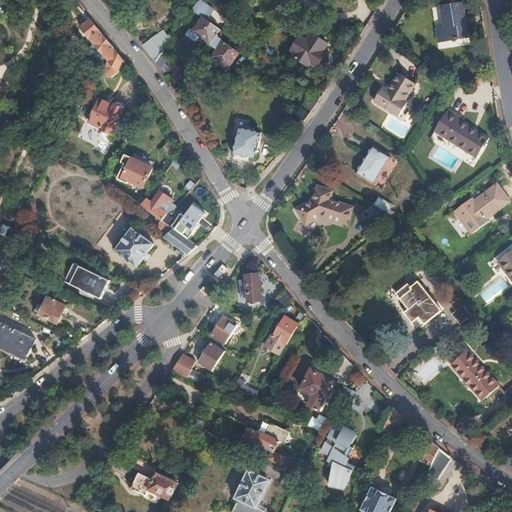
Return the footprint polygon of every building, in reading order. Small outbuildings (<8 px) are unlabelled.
[(207,19),(214,10),(200,0),(199,0),(193,9),(203,16),(207,19)] [(469,36),(462,0),(445,0),(447,5),(441,6),(444,27),(446,40),(469,36)] [(217,35),(221,29),(207,19),(203,16),(192,30),(191,29),(187,34),(195,40),(199,36),(210,44),(217,35)] [(115,51),(99,30),(91,21),(82,28),(110,61),(111,59),(115,51)] [(169,43),(172,38),(157,27),(143,45),(155,61),(164,50),(169,43)] [(446,40),(444,27),(436,28),(438,42),(446,40)] [(328,43),(312,34),(299,55),(318,67),(326,54),(323,52),(328,43)] [(228,68),(240,52),(238,51),(217,35),(210,44),(218,50),(213,56),(228,68)] [(161,68),(171,55),(164,50),(155,61),(161,68)] [(119,72),(124,62),(117,52),(115,51),(111,59),(110,61),(107,67),(114,76),(119,72)] [(265,61),(268,57),(262,52),(259,57),(265,61)] [(373,101),(397,117),(403,108),(400,105),(402,101),(413,85),(397,74),(391,83),(389,82),(384,90),(381,88),(373,101)] [(303,105),(312,111),(318,102),(319,100),(310,94),(303,105)] [(113,134),(125,109),(115,104),(114,105),(102,99),(91,121),(103,127),(103,128),(113,134)] [(432,132),(475,158),(482,146),(485,148),(487,144),(484,142),(486,138),(458,121),(459,119),(446,110),(432,132)] [(204,120),(198,124),(198,125),(208,140),(214,135),(204,120)] [(234,153),(252,157),(258,131),(240,128),(234,153)] [(179,150),(169,143),(162,153),(172,161),(179,150)] [(371,184),(389,156),(371,144),(353,172),(371,184)] [(152,167),(125,155),(122,163),(123,163),(119,170),(122,171),(118,179),(132,185),(133,183),(143,187),(152,167)] [(171,177),(184,159),(179,155),(171,166),(165,173),(171,177)] [(457,209),(474,232),(492,220),(490,217),(510,202),(498,184),(477,199),(475,197),(457,209)] [(311,201),(294,209),(303,227),(319,219),(347,227),(354,207),(329,200),(332,191),(315,186),(311,201)] [(173,200),(160,191),(152,202),(146,198),(145,200),(141,205),(158,217),(164,221),(170,213),(174,210),(177,206),(171,202),(173,200)] [(141,205),(145,200),(140,197),(137,202),(139,203),(141,205)] [(391,207),(377,198),(374,203),(371,206),(386,215),(389,211),(391,207)] [(386,215),(371,206),(361,215),(371,227),(386,215)] [(198,225),(181,213),(179,215),(178,213),(175,217),(170,213),(164,221),(188,238),(198,225)] [(164,221),(158,217),(155,221),(157,223),(156,225),(166,233),(164,236),(179,247),(177,250),(186,256),(196,248),(199,245),(188,238),(164,221)] [(28,235),(4,224),(0,232),(26,246),(31,237),(28,235)] [(154,243),(132,227),(121,241),(119,240),(113,247),(116,249),(115,251),(137,266),(154,243)] [(511,251),(500,261),(511,275),(511,251)] [(101,298),(110,281),(80,267),(71,284),(101,298)] [(262,300),(259,273),(246,275),(246,279),(240,280),(242,298),(248,297),(249,302),(262,300)] [(423,327),(443,311),(419,281),(411,287),(408,284),(396,294),(409,310),(405,313),(413,324),(418,320),(423,327)] [(279,311),(293,299),(287,292),(286,292),(273,304),(279,311)] [(65,305),(47,297),(44,305),(38,302),(34,311),(39,313),(38,314),(57,322),(65,305)] [(471,315),(469,312),(460,299),(459,298),(451,304),(455,310),(451,314),(460,325),(471,315)] [(286,345),(298,324),(284,316),(280,323),(277,328),(273,335),(271,334),(265,346),(280,355),(286,345)] [(238,336),(243,328),(225,317),(213,335),(226,343),(233,332),(238,336)] [(35,339),(0,322),(0,347),(26,360),(35,339)] [(225,352),(212,343),(200,363),(213,371),(225,352)] [(451,367),(482,402),(499,387),(468,352),(451,367)] [(192,369),(197,360),(183,354),(178,362),(192,369)] [(344,381),(351,365),(344,357),(334,377),(339,379),(338,383),(342,384),(344,381)] [(200,383),(204,375),(178,362),(173,370),(200,383)] [(307,404),(319,410),(333,380),(311,369),(301,389),(312,394),(307,404)] [(245,388),(247,383),(239,379),(233,389),(255,399),(258,394),(245,388)] [(351,401),(356,391),(342,385),(337,394),(351,401)] [(511,404),(511,403),(511,386),(503,394),(511,404)] [(394,435),(402,417),(399,414),(393,409),(383,429),(394,435)] [(320,431),(326,418),(319,415),(318,419),(312,417),(308,426),(320,431)] [(284,445),(290,434),(271,424),(266,435),(259,432),(258,433),(249,429),(245,438),(273,452),(274,452),(279,443),(284,445)] [(352,444),(355,436),(343,429),(330,433),(321,453),(330,457),(325,466),(332,469),(329,487),(344,489),(355,467),(347,463),(349,459),(348,459),(353,449),(349,447),(351,443),(352,444)] [(430,465),(438,448),(429,441),(420,460),(422,461),(420,463),(425,466),(427,464),(430,465)] [(439,478),(452,459),(438,448),(430,465),(427,472),(439,478)] [(302,469),(303,467),(281,456),(274,452),(273,452),(269,459),(280,465),(283,472),(288,474),(297,478),(298,479),(302,469)] [(511,456),(503,464),(511,470),(511,456)] [(256,507),(268,481),(249,472),(237,498),(239,499),(232,511),(265,511),(256,507)] [(178,484),(157,473),(153,480),(140,473),(132,488),(147,496),(150,490),(170,500),(178,484)] [(288,474),(283,485),(292,490),(297,478),(288,474)] [(396,502),(397,500),(372,488),(362,510),(363,510),(362,511),(391,511),(392,510),(397,511),(401,505),(396,502)]
